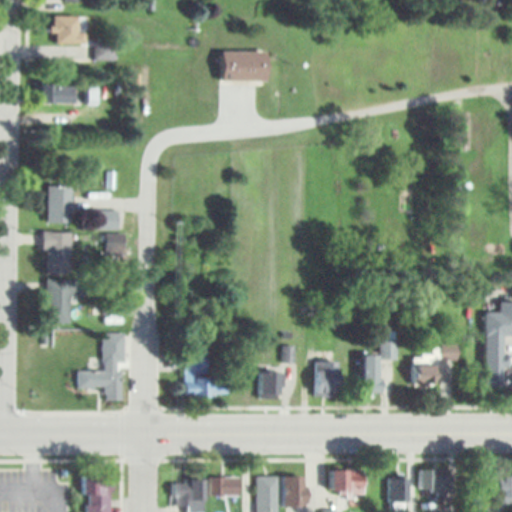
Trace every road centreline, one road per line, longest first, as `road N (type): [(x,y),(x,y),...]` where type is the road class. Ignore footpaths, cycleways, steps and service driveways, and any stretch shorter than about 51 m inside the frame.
road 1 (secondary): [(0,433),(511,430)]
road 2 (residential): [(0,433),(9,0)]
road 3 (residential): [(141,433),(150,160)]
